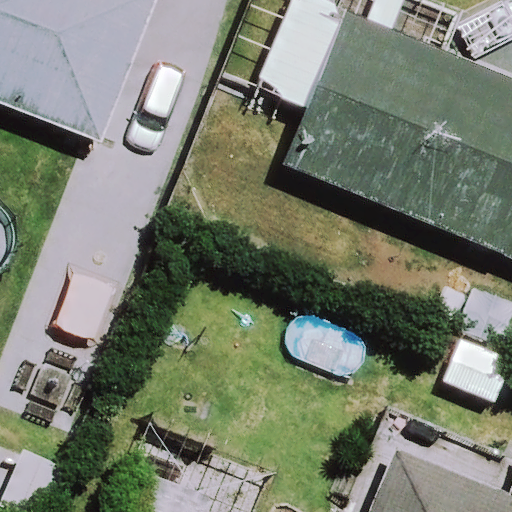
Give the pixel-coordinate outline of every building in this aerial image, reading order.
[(149,0),(0,0),(0,115),(84,148),(73,175),(154,207),(204,82),(128,52),(149,0)] [(418,3),(410,0),(288,0),(250,98),(304,120),(281,177),(511,270),(511,96),(399,50),(418,3)] [(97,321),(53,307),(26,397),(70,410),(97,321)] [(511,511),(511,487),(506,502),(363,442),(334,511),(511,511)] [(261,511),(270,490),(155,444),(127,511),(261,511)]
